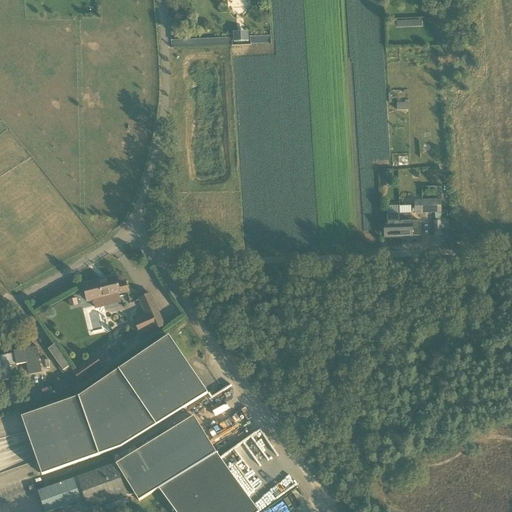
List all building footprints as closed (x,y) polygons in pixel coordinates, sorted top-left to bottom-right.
[(233,41),(249,41),(248,30),(232,31),(233,41)] [(391,173),(382,173),(383,186),(391,186),(391,173)] [(441,220),(441,213),(442,212),(441,199),(432,199),(414,200),(415,214),(436,213),(436,220),(441,220)] [(420,221),(412,222),(412,213),(399,214),(400,222),(402,222),(402,237),(412,236),(421,236),(420,221)] [(387,222),(384,222),(385,238),(402,237),(402,222),(400,222),(399,214),(387,214),(387,222)] [(83,285),(87,302),(128,292),(126,282),(118,284),(116,277),(83,285)] [(140,336),(155,330),(164,326),(150,294),(139,299),(145,313),(132,318),(140,336)] [(76,299),(68,300),(70,307),(78,305),(76,299)] [(38,339),(35,335),(29,339),(32,343),(38,339)] [(22,418),(37,461),(42,476),(120,448),(208,394),(168,336),(77,398),(22,418)] [(95,357),(73,372),(69,367),(71,366),(56,344),(48,350),(77,391),(83,386),(80,382),(102,367),(95,357)] [(26,363),(29,374),(41,371),(40,361),(37,347),(14,352),(14,353),(17,365),(26,363)] [(7,367),(11,366),(9,354),(0,356),(0,380),(9,379),(7,367)] [(194,417),(185,423),(118,464),(137,495),(140,500),(159,488),(176,511),(258,511),(219,458),(217,455),(218,454),(217,454),(216,454),(215,453),(194,417)] [(118,464),(116,465),(115,463),(47,488),(38,492),(40,499),(39,499),(39,500),(40,500),(44,511),(81,511),(127,496),(137,495),(118,464)]
